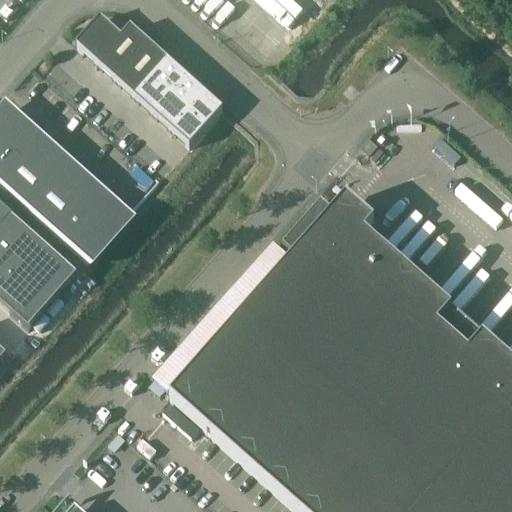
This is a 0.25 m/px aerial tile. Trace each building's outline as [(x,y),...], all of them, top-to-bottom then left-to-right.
[(223,115),(130,32),(121,42),(99,23),(75,51),(189,153),(223,115)] [(130,219),(12,114),(0,127),(0,189),(87,268),(130,219)] [(377,151),(368,144),(360,154),(368,161),(377,151)] [(511,511),(511,376),(367,248),(363,245),(320,207),(287,244),(282,250),(295,261),(295,262),(169,405),(170,405),(198,431),(290,511),(511,511)] [(0,309),(28,334),(76,280),(0,211),(0,309)] [(166,394),(155,385),(149,391),(160,400),(166,394)]
